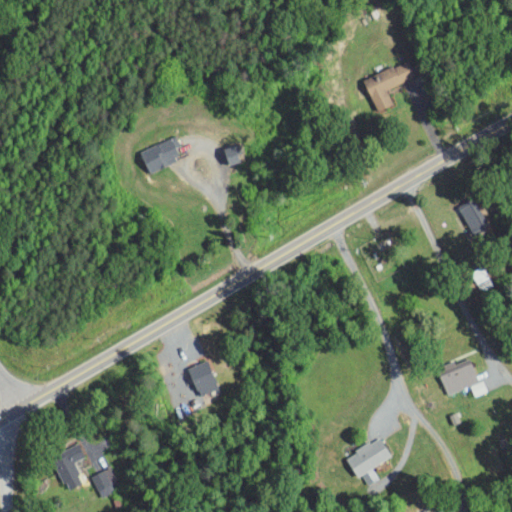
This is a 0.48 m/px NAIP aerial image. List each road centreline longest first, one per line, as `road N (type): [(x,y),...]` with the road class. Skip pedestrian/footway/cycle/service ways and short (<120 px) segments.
road 1 (primary): [(19,411),(319,233)]
road 2 (primary): [(511,120),(319,233)]
